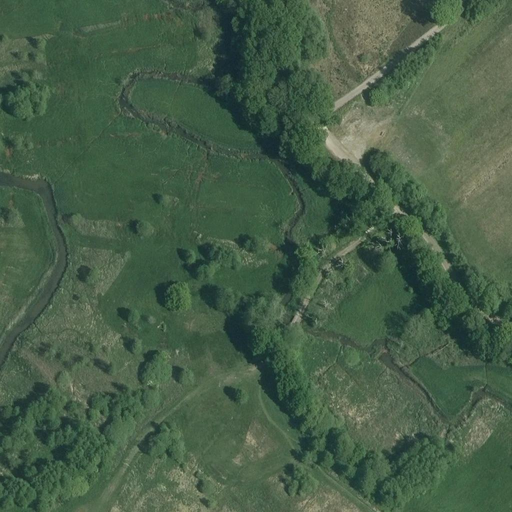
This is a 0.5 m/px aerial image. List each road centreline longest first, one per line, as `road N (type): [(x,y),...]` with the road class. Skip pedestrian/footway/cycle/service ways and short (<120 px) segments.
road 1 (track): [(511,328),(465,295),(407,215),(325,143),(320,123)]
road 2 (track): [(462,0),(320,123)]
road 3 (track): [(393,201),(320,274),(300,311)]
